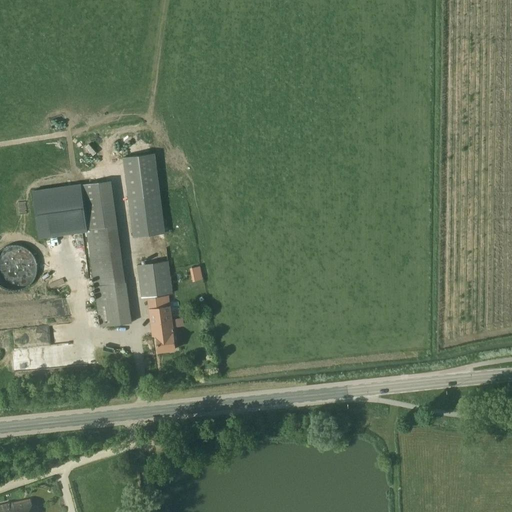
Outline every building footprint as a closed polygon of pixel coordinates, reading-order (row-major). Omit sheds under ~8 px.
[(126,147),(139,142),(137,136),(124,142),(126,147)] [(155,153),(123,157),(128,197),(160,193),(155,153)] [(95,286),(100,327),(131,322),(125,282),(111,181),(80,185),(85,222),(94,286),(95,286)] [(128,197),(132,237),(164,233),(160,193),(128,197)] [(137,265),(141,298),(173,293),(168,261),(176,260),(174,246),(165,247),(167,261),(137,265)] [(200,302),(196,287),(173,292),(177,308),(200,302)] [(155,336),(157,351),(175,349),(173,333),(169,305),(148,308),(152,336),(155,336)] [(32,511),(30,499),(13,503),(14,511),(32,511)] [(14,511),(13,503),(0,505),(0,511),(14,511)]
